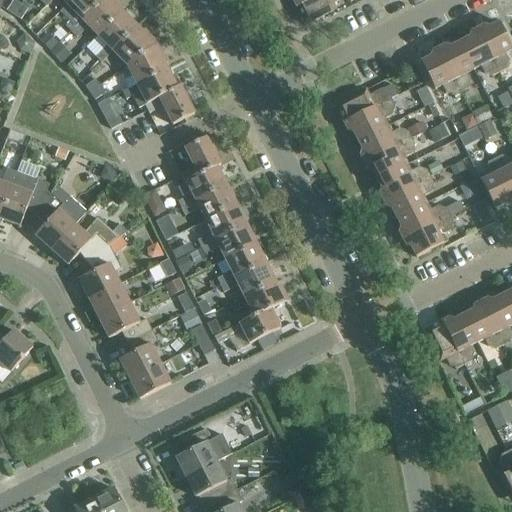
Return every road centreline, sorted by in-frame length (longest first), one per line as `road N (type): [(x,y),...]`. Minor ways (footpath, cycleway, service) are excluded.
road 1 (residential): [(121,437),(368,325)]
road 2 (residential): [(368,325),(255,98)]
road 3 (residential): [(121,437),(55,291),(36,273),(0,260)]
road 4 (residential): [(255,98),(446,0)]
road 5 (residential): [(424,511),(394,377),(368,325)]
road 6 (residential): [(368,325),(511,255)]
road 7 (residential): [(0,501),(121,437)]
